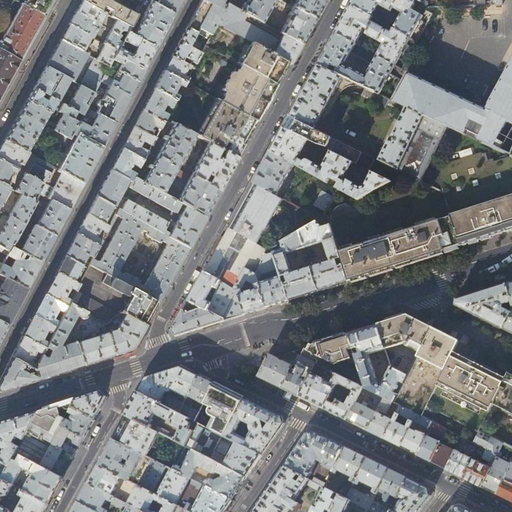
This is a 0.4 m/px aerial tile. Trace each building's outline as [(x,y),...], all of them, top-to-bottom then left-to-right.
[(13,0),(21,4),(44,17),(51,5),(53,0),(13,0)] [(82,0),(82,1),(100,11),(103,7),(110,11),(108,16),(116,20),(130,28),(130,27),(136,16),(126,10),(126,11),(109,2),(110,0),(82,0)] [(173,14),(146,0),(144,0),(144,2),(149,5),(135,30),(130,27),(130,28),(127,33),(155,49),(164,32),(173,14)] [(144,2),(144,0),(127,0),(138,6),(134,12),(137,14),(144,2)] [(146,0),(173,14),(179,4),(180,0),(146,0)] [(227,5),(225,8),(223,11),(203,0),(200,0),(193,14),(186,27),(196,33),(208,40),(217,24),(288,63),(290,64),(296,54),(301,45),(279,33),(262,24),(239,11),(227,5)] [(203,0),(223,11),(225,8),(221,6),(223,0),(203,0)] [(262,24),(274,0),(247,0),(246,3),(244,3),(239,11),(262,24)] [(320,10),(325,1),(323,0),(295,0),(294,3),(291,1),(288,5),(315,20),(320,10)] [(393,0),(354,0),(351,6),(373,18),(381,22),(382,19),(375,15),(380,5),(392,12),(394,9),(403,14),(394,29),(410,39),(423,16),(411,9),(393,0)] [(108,16),(100,11),(82,1),(79,7),(76,12),(100,24),(104,17),(107,18),(108,16)] [(306,36),(315,20),(288,5),(286,3),(284,6),(291,9),(284,21),(286,22),(279,33),(301,45),(306,36)] [(41,24),(44,17),(21,4),(0,42),(0,49),(20,61),(32,39),(41,24)] [(371,22),(373,18),(351,6),(341,25),(336,34),(356,45),(360,47),(362,43),(358,41),(365,29),(366,30),(364,34),(384,45),(378,56),(395,66),(410,39),(394,29),(391,33),(371,22)] [(92,38),(100,24),(76,12),(73,16),(69,25),(90,37),(92,38)] [(127,33),(130,28),(116,20),(110,31),(119,36),(119,35),(120,35),(121,34),(122,33),(123,33),(124,33),(126,34),(127,33)] [(208,40),(204,46),(235,63),(274,84),(277,77),(280,72),(282,73),(288,63),(217,24),(208,40)] [(90,37),(69,25),(64,33),(60,40),(82,52),(90,37)] [(189,47),(196,33),(186,27),(179,41),(171,57),(190,67),(192,68),(200,53),(189,47)] [(119,36),(110,31),(103,44),(104,45),(117,52),(119,48),(121,43),(116,41),(119,36)] [(127,33),(126,34),(124,39),(123,41),(135,48),(131,55),(119,48),(117,52),(115,55),(143,70),(149,60),(155,49),(127,33)] [(336,34),(331,41),(351,53),(356,45),(336,34)] [(82,52),(60,40),(54,51),(46,66),(69,80),(70,80),(73,82),(88,55),(86,55),(82,52)] [(91,45),(97,48),(100,43),(95,40),(91,45)] [(344,67),(351,53),(331,41),(320,61),(318,65),(330,71),(332,66),(338,69),(336,74),(343,77),(380,94),(391,75),(373,65),(366,77),(351,68),(349,69),(344,67)] [(115,55),(117,52),(104,45),(96,60),(109,67),(115,55)] [(0,49),(0,96),(3,92),(20,61),(0,49)] [(143,70),(115,55),(109,67),(113,69),(117,63),(121,65),(117,71),(137,82),(141,75),(143,70)] [(378,56),(373,65),(391,75),(395,66),(378,56)] [(190,67),(171,57),(168,62),(163,71),(185,83),(187,79),(182,76),(186,69),(188,70),(190,67)] [(104,76),(109,67),(96,60),(94,59),(79,85),(94,94),(101,82),(104,76)] [(511,61),(486,110),(409,74),(394,101),(407,107),(448,127),(511,156),(511,154),(511,61)] [(235,63),(216,100),(256,122),(265,102),(274,84),(235,63)] [(336,74),(330,71),(318,65),(298,103),(290,116),(315,129),(343,77),(336,74)] [(70,80),(69,80),(46,66),(40,77),(34,88),(57,101),(70,80)] [(112,80),(104,76),(101,82),(107,85),(110,87),(129,97),(132,92),(137,82),(117,71),(112,80)] [(185,83),(163,71),(160,77),(154,88),(175,101),(178,97),(173,94),(178,85),(183,87),(185,83)] [(107,85),(101,82),(94,94),(90,101),(87,107),(86,108),(89,110),(94,108),(101,95),(102,95),(107,85)] [(90,101),(94,94),(79,85),(67,107),(76,112),(83,115),(86,108),(87,107),(82,105),(86,99),(90,101)] [(122,110),(129,97),(110,87),(95,113),(115,124),(122,110)] [(27,100),(49,113),(50,114),(53,109),(58,112),(60,109),(57,107),(60,103),(57,101),(34,88),(30,94),(27,100)] [(175,101),(154,88),(148,98),(142,111),(164,122),(165,119),(168,115),(162,111),(165,105),(171,108),(175,101)] [(27,152),(49,113),(27,100),(19,114),(5,140),(27,152)] [(246,139),(256,122),(216,100),(196,136),(209,143),(221,150),(226,142),(230,144),(225,152),(236,158),(246,139)] [(63,104),(60,109),(58,112),(63,114),(54,130),(48,128),(44,134),(66,146),(72,134),(79,122),(72,119),(76,112),(67,107),(63,104)] [(422,182),(448,127),(407,107),(393,139),(391,138),(380,161),(422,182)] [(95,113),(89,110),(86,108),(83,115),(79,122),(72,134),(77,137),(88,143),(90,141),(86,139),(87,137),(89,137),(89,138),(90,138),(90,139),(91,139),(92,139),(93,140),(90,144),(101,150),(108,137),(115,124),(95,113)] [(164,122),(142,111),(136,121),(134,126),(151,136),(156,127),(160,129),(164,122)] [(375,159),(315,129),(290,116),(288,121),(283,129),(308,141),(331,153),(352,163),(369,172),(375,159)] [(165,141),(156,157),(177,168),(195,135),(174,124),(167,138),(163,136),(162,139),(165,141)] [(151,136),(134,126),(128,137),(122,149),(143,160),(148,152),(139,147),(140,146),(142,146),(143,145),(142,143),(143,142),(151,146),(155,138),(151,136)] [(298,159),(308,141),(283,129),(275,145),(271,152),(294,165),(328,183),(336,188),(339,189),(358,201),(390,183),(371,173),(363,187),(360,188),(343,179),(352,163),(331,153),(322,168),(308,161),(307,161),(306,161),(306,162),(305,163),(298,159)] [(90,144),(88,143),(77,137),(60,171),(62,172),(83,183),(92,166),(101,150),(90,144)] [(29,153),(27,152),(5,140),(1,147),(0,148),(0,160),(17,169),(20,164),(22,165),(29,153)] [(217,158),(221,150),(209,143),(191,176),(203,183),(208,175),(212,177),(207,185),(220,192),(229,175),(238,159),(236,158),(225,152),(221,160),(217,158)] [(143,160),(122,149),(116,159),(110,170),(128,180),(132,182),(134,178),(134,177),(135,175),(128,170),(128,169),(129,169),(130,169),(131,168),(131,167),(131,166),(131,165),(131,164),(137,168),(137,169),(136,169),(135,172),(136,173),(143,160)] [(277,196),(294,165),(271,152),(254,183),(256,184),(277,196)] [(511,156),(494,162),(493,159),(491,160),(490,157),(487,158),(485,153),(483,154),(482,153),(435,168),(451,217),(461,246),(487,238),(511,229),(511,156)] [(58,169),(54,167),(48,164),(33,156),(24,173),(42,182),(46,184),(40,194),(45,197),(50,200),(69,210),(77,196),(83,183),(62,172),(56,183),(61,185),(58,190),(53,187),(53,188),(49,186),(58,169)] [(163,194),(177,168),(156,157),(151,166),(148,164),(146,167),(150,169),(142,182),(163,194)] [(24,173),(17,169),(0,160),(0,183),(8,187),(10,183),(6,181),(11,172),(21,177),(14,191),(15,191),(17,192),(21,194),(36,202),(38,198),(34,197),(36,194),(39,189),(38,188),(42,182),(24,173)] [(128,180),(110,170),(104,182),(96,197),(113,206),(118,209),(121,211),(127,199),(129,193),(123,191),(128,180)] [(200,189),(203,183),(191,176),(177,201),(189,208),(193,202),(197,204),(193,211),(206,218),(213,204),(220,192),(207,185),(204,191),(200,189)] [(142,182),(134,178),(132,182),(129,187),(131,189),(174,213),(179,216),(175,224),(172,222),(171,224),(169,223),(169,222),(127,199),(121,211),(189,249),(198,232),(206,218),(193,211),(189,208),(177,201),(163,194),(142,182)] [(0,205),(10,188),(8,187),(0,183),(0,205)] [(284,200),(277,196),(256,184),(239,216),(232,229),(258,244),(265,231),(267,232),(270,225),(279,229),(282,223),(286,224),(288,221),(288,219),(289,217),(289,215),(288,213),(287,211),(286,209),(285,208),(284,208),(281,206),(284,200)] [(314,205),(326,212),(334,198),(322,191),(314,205)] [(36,202),(21,194),(9,216),(24,225),(26,221),(27,221),(36,202)] [(41,205),(45,197),(40,194),(38,198),(36,202),(41,205)] [(113,206),(96,197),(90,208),(87,214),(108,227),(111,223),(105,220),(113,206)] [(62,223),(69,210),(50,200),(36,226),(55,236),(62,223)] [(121,220),(99,261),(97,261),(92,259),(89,264),(156,302),(158,303),(174,275),(189,249),(121,211),(118,209),(115,215),(121,218),(121,220)] [(108,227),(87,214),(82,223),(76,234),(98,247),(101,241),(96,237),(100,230),(105,233),(108,227)] [(24,225),(9,216),(0,232),(0,246),(9,251),(12,247),(24,225)] [(419,259),(461,246),(451,217),(339,252),(341,259),(343,265),(348,282),(360,278),(376,273),(419,259)] [(300,233),(305,249),(324,243),(330,262),(322,264),(321,263),(320,262),(318,263),(319,265),(311,268),(318,291),(334,286),(348,282),(343,265),(339,267),(337,260),(341,259),(339,252),(330,225),(322,228),(321,226),(320,225),(318,225),(317,223),(300,233)] [(49,249),(55,236),(36,226),(34,225),(20,252),(41,263),(49,249)] [(229,227),(229,228),(227,232),(204,272),(220,281),(217,289),(211,303),(207,311),(224,320),(225,321),(228,320),(245,315),(238,291),(234,289),(245,269),(256,274),(266,253),(267,252),(269,251),(258,244),(232,229),(229,227)] [(287,254),(305,249),(300,233),(282,243),(285,250),(274,253),(279,270),(282,277),(282,278),(286,276),(288,283),(284,284),(289,301),(303,296),(318,291),(311,268),(305,270),(304,267),(302,268),(301,269),(301,271),(292,273),(287,254)] [(98,247),(76,234),(71,245),(64,256),(87,269),(89,266),(83,263),(88,255),(92,258),(98,247)] [(0,246),(0,268),(2,265),(7,255),(9,251),(0,246)] [(20,252),(12,247),(9,251),(7,255),(15,259),(9,269),(2,265),(0,268),(0,274),(27,289),(35,275),(41,263),(20,252)] [(267,255),(266,253),(256,274),(267,308),(278,304),(289,301),(284,284),(282,278),(282,277),(263,283),(261,276),(279,270),(274,253),(267,255)] [(87,269),(64,256),(61,263),(56,272),(79,284),(81,280),(78,278),(79,275),(77,274),(78,271),(84,274),(87,269)] [(89,264),(89,266),(87,269),(84,274),(83,277),(118,297),(124,299),(128,301),(121,313),(122,313),(144,325),(152,309),(156,302),(89,264)] [(256,311),(267,308),(256,274),(245,269),(234,289),(238,291),(245,315),(256,311)] [(79,284),(56,272),(50,283),(44,294),(67,306),(68,304),(70,301),(64,298),(69,288),(75,291),(76,289),(79,284)] [(213,286),(217,289),(220,281),(204,272),(197,286),(188,301),(203,309),(207,311),(211,303),(205,300),(208,295),(210,296),(212,293),(209,292),(213,286)] [(17,307),(27,289),(0,274),(0,278),(4,281),(0,287),(0,321),(8,326),(17,307)] [(511,282),(506,284),(511,302),(511,310),(511,312),(503,329),(511,333),(511,282)] [(503,305),(511,302),(506,284),(482,292),(456,300),(456,305),(503,329),(511,312),(503,309),(503,307),(503,306),(503,305)] [(119,314),(76,289),(75,291),(70,301),(68,304),(85,313),(104,325),(115,316),(119,314)] [(67,306),(44,294),(39,304),(33,315),(55,328),(60,320),(57,319),(56,321),(52,319),(57,310),(63,313),(67,306)] [(68,304),(67,306),(63,313),(60,320),(55,328),(52,334),(50,337),(49,340),(47,343),(45,348),(48,350),(49,351),(47,357),(45,357),(40,355),(33,369),(34,372),(37,381),(59,374),(83,366),(75,342),(58,347),(75,316),(82,319),(85,313),(68,304)] [(224,320),(207,311),(203,309),(188,313),(183,310),(172,331),(176,337),(201,329),(225,321),(224,320)] [(104,325),(85,313),(82,319),(73,335),(75,342),(83,366),(100,361),(114,356),(106,331),(104,325)] [(121,313),(119,314),(115,316),(117,318),(112,322),(114,324),(116,323),(120,324),(117,330),(109,332),(108,330),(106,331),(114,356),(129,351),(135,347),(140,337),(146,326),(144,325),(122,313),(121,313)] [(55,328),(33,315),(28,325),(22,336),(45,348),(47,343),(41,340),(46,331),(52,334),(55,328)] [(393,320),(378,325),(385,349),(394,346),(405,343),(407,346),(420,353),(432,328),(418,321),(408,315),(393,320)] [(369,355),(385,349),(378,325),(363,330),(349,334),(353,349),(358,347),(360,354),(355,355),(367,390),(373,393),(383,398),(393,403),(394,403),(398,395),(393,393),(399,382),(404,384),(408,376),(391,367),(391,366),(381,386),(378,384),(369,355)] [(447,335),(432,328),(420,353),(408,376),(404,384),(398,395),(394,403),(398,405),(400,406),(417,414),(421,417),(427,406),(454,352),(459,341),(447,335)] [(321,343),(292,352),(292,353),(299,356),(316,364),(363,388),(367,390),(355,355),(353,349),(349,334),(321,343)] [(45,348),(22,336),(16,347),(11,358),(29,367),(33,369),(40,355),(45,348)] [(474,362),(454,352),(427,406),(479,432),(493,404),(511,413),(511,374),(508,373),(506,378),(474,362)] [(289,359),(296,362),(299,356),(292,353),(289,359)] [(270,383),(283,389),(294,367),(287,363),(270,355),(259,377),(270,383)] [(299,356),(296,362),(294,367),(283,389),(288,392),(299,397),(308,380),(302,377),(304,373),(306,374),(308,370),(312,372),(316,364),(299,356)] [(29,367),(11,358),(7,364),(0,377),(0,392),(18,387),(37,381),(34,372),(32,375),(26,372),(29,367)] [(296,362),(289,359),(287,363),(294,367),(296,362)] [(356,402),(363,388),(316,364),(312,372),(308,380),(299,397),(322,409),(346,421),(356,402)] [(189,370),(181,366),(164,372),(146,377),(143,384),(138,392),(180,414),(199,375),(189,370)] [(208,380),(199,375),(180,414),(196,421),(200,412),(190,407),(194,399),(204,404),(204,403),(214,383),(208,380)] [(222,387),(214,383),(204,403),(207,405),(206,406),(210,408),(212,404),(216,406),(214,411),(220,413),(231,391),(222,387)] [(77,399),(73,407),(95,419),(101,408),(107,397),(102,391),(97,393),(77,399)] [(237,394),(231,391),(220,413),(217,420),(212,430),(226,437),(231,427),(221,422),(224,415),(234,420),(245,398),(237,394)] [(196,421),(180,414),(138,392),(134,400),(125,415),(127,416),(159,432),(167,436),(169,432),(157,426),(157,428),(152,426),(155,420),(155,419),(155,418),(154,418),(153,418),(156,413),(158,412),(158,413),(159,415),(160,416),(161,416),(172,422),(173,426),(174,425),(181,428),(175,440),(187,446),(199,423),(196,421)] [(367,431),(383,398),(373,393),(371,398),(375,400),(373,404),(375,406),(373,411),(356,402),(346,421),(355,425),(367,431)] [(273,440),(284,424),(282,416),(261,406),(245,398),(234,420),(231,427),(226,437),(262,456),(273,440)] [(387,414),(393,403),(383,398),(367,431),(373,434),(383,439),(396,414),(393,413),(390,419),(379,414),(381,411),(387,414)] [(401,448),(417,414),(400,406),(399,408),(396,414),(383,439),(391,443),(401,448)] [(89,429),(95,419),(73,407),(70,412),(76,416),(75,417),(74,417),(73,417),(72,419),(73,422),(66,419),(62,426),(84,439),(89,429)] [(39,411),(17,453),(21,456),(41,466),(53,444),(62,426),(66,419),(62,416),(60,409),(58,411),(55,410),(53,412),(52,411),(51,408),(39,411)] [(0,472),(5,475),(14,459),(17,453),(39,411),(17,418),(4,423),(0,430),(0,439),(8,444),(1,458),(0,457),(0,472)] [(217,420),(200,412),(196,421),(199,423),(212,430),(217,420)] [(434,423),(421,417),(417,414),(401,448),(408,451),(417,456),(427,436),(418,431),(417,432),(414,431),(417,426),(415,425),(416,422),(428,428),(426,432),(429,433),(434,423)] [(147,456),(159,432),(127,416),(121,427),(115,440),(143,454),(147,456)] [(226,437),(212,430),(199,423),(187,446),(186,447),(193,450),(247,478),(254,467),(262,456),(226,437)] [(443,439),(447,430),(434,423),(429,433),(427,436),(417,456),(423,458),(431,462),(439,446),(443,439)] [(80,447),(84,439),(62,426),(53,444),(63,450),(74,456),(78,449),(71,446),(69,447),(65,442),(68,437),(74,440),(73,441),(74,443),(80,447)] [(451,432),(447,430),(443,439),(458,446),(462,438),(451,433),(451,432)] [(296,450),(284,467),(308,479),(313,472),(311,472),(317,460),(326,464),(325,466),(333,470),(344,446),(325,437),(314,432),(307,434),(296,450)] [(511,448),(479,432),(473,444),(478,447),(497,456),(493,463),(490,468),(481,487),(486,490),(497,495),(511,464),(511,448)] [(473,444),(462,438),(458,446),(470,451),(473,444)] [(98,465),(121,477),(129,481),(143,454),(115,440),(112,439),(105,451),(98,465)] [(57,461),(63,450),(53,444),(41,466),(51,472),(57,461)] [(354,452),(344,446),(333,470),(330,475),(334,477),(338,470),(352,477),(350,481),(353,482),(351,486),(347,484),(341,496),(347,499),(352,488),(354,483),(367,458),(354,452)] [(454,453),(439,446),(431,462),(437,466),(446,470),(454,453)] [(478,447),(472,459),(463,478),(475,484),(481,487),(490,468),(479,462),(482,458),(493,463),(497,456),(478,447)] [(174,471),(190,479),(193,480),(231,500),(239,489),(247,478),(193,450),(183,468),(177,465),(174,471)] [(456,451),(454,453),(446,470),(452,473),(463,478),(472,459),(461,454),(462,452),(460,451),(459,453),(456,451)] [(18,461),(14,459),(5,475),(2,480),(13,485),(23,468),(34,473),(24,491),(48,504),(55,491),(62,478),(51,472),(41,466),(21,456),(18,461)] [(377,463),(367,458),(354,483),(358,485),(360,481),(375,488),(370,498),(352,488),(347,499),(351,501),(368,510),(373,501),(376,494),(389,469),(377,463)] [(152,459),(138,485),(153,493),(154,491),(166,467),(152,459)] [(511,464),(497,495),(503,498),(511,502),(511,464)] [(113,493),(121,477),(98,465),(92,476),(88,483),(115,498),(117,495),(113,493)] [(309,480),(308,479),(284,467),(274,481),(254,511),(255,511),(287,511),(290,509),(293,511),(298,503),(295,501),(309,480)] [(177,505),(190,479),(174,471),(172,469),(167,479),(164,477),(163,480),(165,481),(164,484),(160,482),(158,487),(161,489),(159,493),(154,491),(153,493),(163,498),(177,505)] [(399,474),(389,469),(376,494),(382,497),(383,496),(383,497),(384,498),(384,499),(385,499),(384,501),(387,502),(391,494),(398,498),(408,478),(399,474)] [(0,511),(43,511),(48,504),(24,491),(23,491),(20,496),(25,498),(17,511),(10,511),(10,510),(0,504),(0,503),(4,497),(8,496),(14,486),(13,485),(2,480),(0,478),(0,511)] [(417,483),(408,478),(398,498),(403,501),(402,501),(401,502),(400,503),(399,504),(397,504),(396,506),(398,507),(397,508),(394,506),(391,510),(390,511),(417,511),(430,496),(428,489),(417,483)] [(223,511),(231,500),(193,480),(192,483),(198,487),(197,488),(201,490),(202,489),(205,491),(195,510),(193,509),(193,505),(188,503),(185,509),(189,511),(223,511)] [(128,504),(115,498),(88,483),(83,492),(78,501),(98,511),(106,511),(107,511),(102,508),(107,499),(111,502),(111,503),(121,509),(123,509),(124,507),(126,508),(123,511),(142,511),(128,504)] [(163,498),(153,493),(138,485),(128,504),(142,511),(143,511),(154,511),(150,510),(155,500),(161,503),(163,498)] [(329,511),(331,511),(337,502),(333,499),(335,493),(324,487),(310,511),(326,511),(327,511),(329,511)] [(345,511),(351,501),(347,499),(341,496),(340,496),(337,502),(331,511),(371,511),(369,511),(368,511),(345,511)] [(177,505),(163,498),(161,503),(165,505),(161,511),(174,511),(178,506),(177,505)] [(98,511),(78,501),(73,510),(72,511),(98,511)] [(390,511),(391,510),(373,501),(368,510),(369,511),(371,511),(390,511)]
